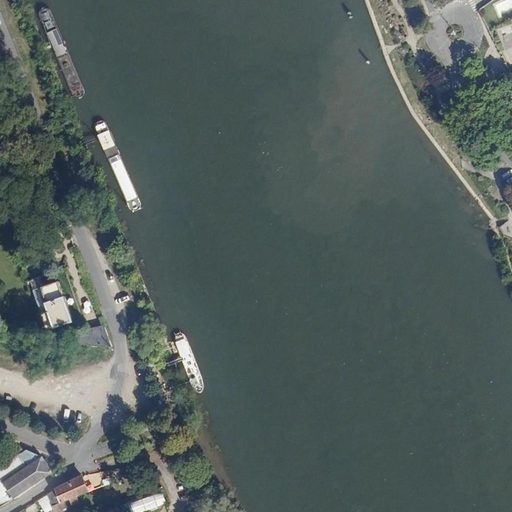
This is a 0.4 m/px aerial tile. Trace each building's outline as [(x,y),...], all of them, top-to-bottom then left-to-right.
[(59,280),(33,290),(48,329),(75,318),(66,294),(64,294),(59,280)] [(70,342),(111,345),(104,325),(68,331),(70,342)] [(0,465),(0,505),(53,472),(42,456),(26,449),(0,465)] [(88,489),(83,475),(60,486),(49,492),(55,507),(69,500),(73,505),(80,501),(77,495),(88,489)] [(163,491),(130,501),(133,511),(141,511),(167,504),(163,491)] [(43,509),(52,504),(46,496),(38,501),(43,509)]
